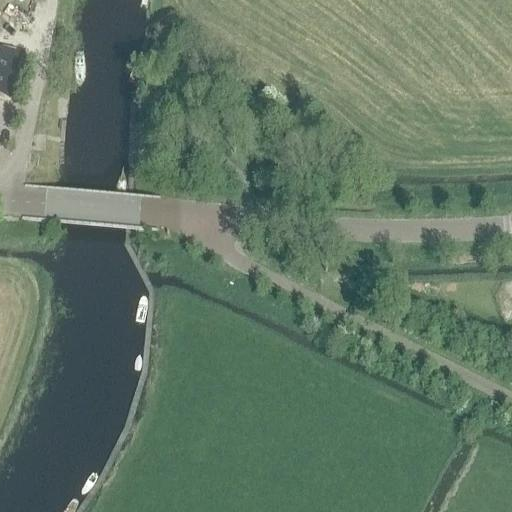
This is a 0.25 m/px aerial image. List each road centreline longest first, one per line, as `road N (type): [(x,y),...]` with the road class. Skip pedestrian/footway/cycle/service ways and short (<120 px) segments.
road 1 (residential): [(195,219),(245,267),(511,399)]
road 2 (tertiary): [(511,225),(316,228),(195,219)]
road 3 (unclassified): [(10,203),(52,0)]
road 4 (tertiary): [(195,219),(23,204)]
